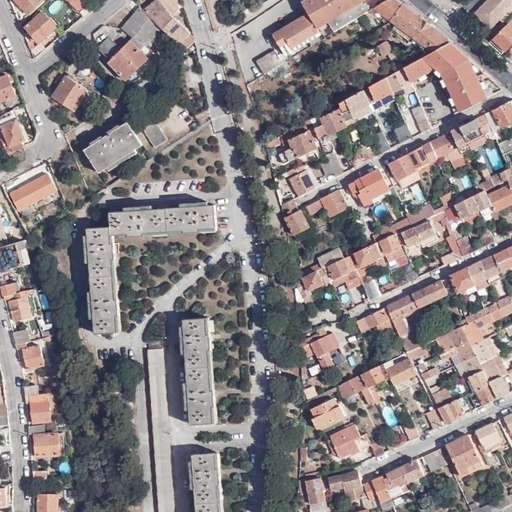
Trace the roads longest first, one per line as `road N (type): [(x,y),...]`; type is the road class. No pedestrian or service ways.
road 1 (residential): [(295,205),(511,90)]
road 2 (residential): [(350,315),(511,238)]
road 3 (residential): [(0,335),(21,511)]
road 4 (residential): [(361,473),(511,400)]
